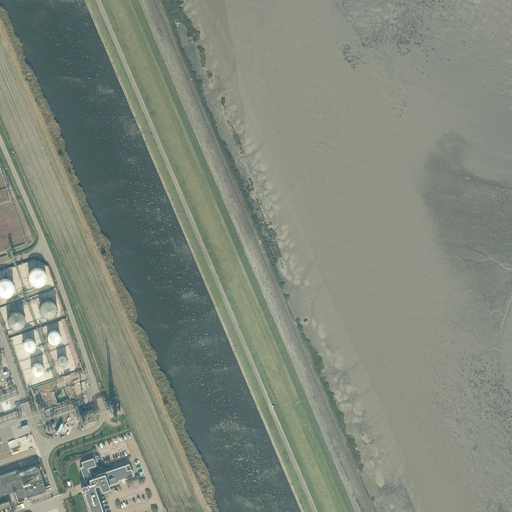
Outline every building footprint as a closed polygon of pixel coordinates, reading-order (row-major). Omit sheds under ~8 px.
[(36,285),(38,285),(39,285),(41,284),(42,284),(44,283),(45,282),(46,280),(46,279),(47,277),(47,276),(47,274),(46,273),(46,271),(45,270),(44,269),(42,268),(37,267),(36,267),(35,267),(33,268),(32,269),(31,270),(30,271),(29,273),(29,274),(29,276),(29,277),(29,279),(30,280),(31,282),(32,283),(33,284),(35,284),(36,285)] [(8,277),(3,276),(2,276),(0,276),(0,292),(0,293),(2,294),(3,294),(5,294),(7,293),(8,292),(9,292),(10,290),(11,289),(12,288),(12,286),(12,285),(12,283),(12,282),(11,280),(10,279),(9,278),(8,277)] [(46,316),(47,316),(50,316),(51,316),(52,315),(54,314),(55,313),(56,312),(56,310),(57,309),(57,307),(57,306),(56,304),(56,303),(55,302),(54,301),(52,300),(51,299),(49,299),(48,299),(46,299),(45,299),(44,300),(42,301),(41,302),(40,303),(40,304),(39,306),(39,307),(39,309),(40,310),(40,312),(41,313),(42,314),(44,315),(45,315),(46,316)] [(15,325),(16,325),(17,325),(19,324),(20,324),(21,323),(22,322),(23,321),(24,319),(24,318),(24,316),(24,315),(24,313),(23,312),(22,311),(21,310),(20,309),(19,308),(17,308),(16,308),(14,308),(13,308),(12,309),(11,309),(10,310),(9,311),(9,312),(8,313),(8,315),(7,316),(8,318),(8,319),(9,321),(9,322),(10,323),(12,324),(13,324),(14,325),(15,325)] [(58,331),(56,330),(54,330),(52,330),(50,331),(49,332),(48,337),(50,341),(54,342),(58,341),(60,337),(59,332),(58,331)] [(27,349),(29,349),(30,349),(31,349),(32,349),(32,348),(33,347),(34,346),(34,345),(35,344),(35,343),(35,342),(34,341),(34,340),(33,339),(32,339),(32,338),(31,338),(30,337),(29,337),(28,337),(27,338),(26,338),(25,339),(24,339),(23,340),(23,341),(23,342),(23,343),(23,344),(23,345),(23,346),(24,347),(25,348),(26,349),(27,349)] [(61,365),(62,365),(63,365),(64,365),(65,364),(66,363),(67,362),(67,361),(67,360),(67,359),(66,358),(66,357),(65,357),(65,356),(64,356),(63,356),(62,355),(62,356),(61,356),(60,356),(59,357),(58,358),(58,359),(58,360),(58,361),(58,362),(58,363),(59,363),(59,364),(60,364),(61,365)] [(33,373),(36,375),(37,375),(38,375),(39,374),(40,374),(41,373),(42,372),(43,371),(43,370),(43,369),(43,368),(43,367),(43,366),(43,365),(42,364),(41,363),(40,363),(39,362),(38,362),(37,362),(36,362),(35,362),(34,363),(33,363),(32,364),(31,365),(31,366),(31,367),(31,368),(31,369),(31,370),(31,371),(32,372),(33,373)] [(14,452),(37,447),(34,435),(31,436),(31,434),(27,435),(24,422),(14,424),(18,439),(11,440),(14,452)] [(89,468),(96,465),(93,458),(81,462),(83,466),(80,467),(86,482),(87,482),(87,484),(83,486),(82,486),(81,487),(81,488),(81,489),(82,490),(83,490),(84,490),(85,492),(84,492),(91,511),(103,511),(95,486),(100,484),(101,488),(119,482),(118,480),(126,477),(126,478),(134,476),(129,463),(126,464),(126,465),(97,475),(97,476),(92,478),(89,468)] [(46,490),(41,476),(38,465),(19,471),(18,469),(0,474),(0,495),(14,490),(18,502),(25,499),(25,497),(46,490)] [(9,499),(0,502),(0,508),(11,505),(9,499)]
